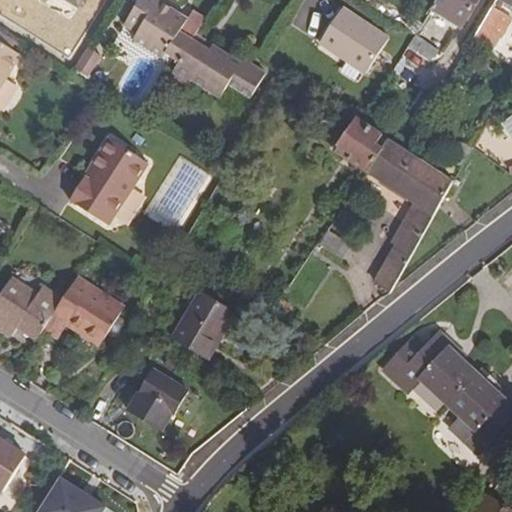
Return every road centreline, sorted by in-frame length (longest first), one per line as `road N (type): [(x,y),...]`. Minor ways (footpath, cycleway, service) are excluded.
road 1 (residential): [(511,218),(232,446),(183,503)]
road 2 (residential): [(183,503),(0,385)]
